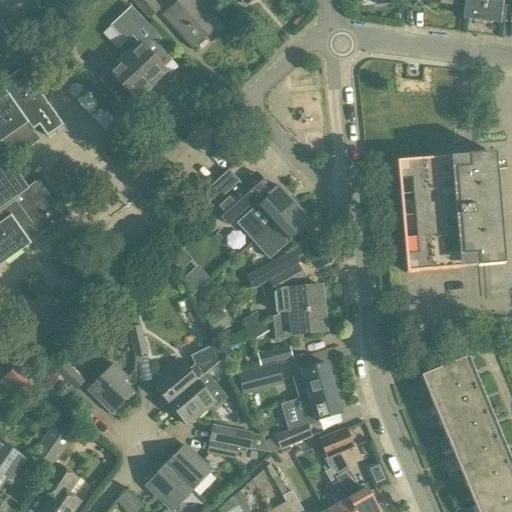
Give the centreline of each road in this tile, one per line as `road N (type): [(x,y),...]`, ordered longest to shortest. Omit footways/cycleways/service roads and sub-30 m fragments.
road 1 (residential): [(349,204),(252,101),(299,49),(333,36)]
road 2 (residential): [(511,409),(481,341),(371,384)]
road 3 (residential): [(371,384),(349,204)]
road 4 (residential): [(511,60),(333,36)]
road 5 (residential): [(349,204),(333,36)]
road 6 (residential): [(420,511),(371,384)]
